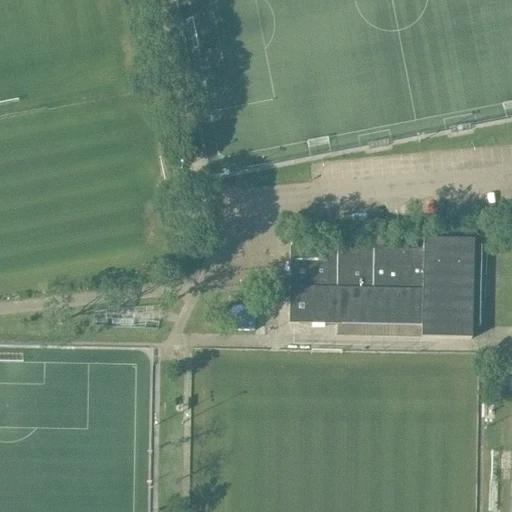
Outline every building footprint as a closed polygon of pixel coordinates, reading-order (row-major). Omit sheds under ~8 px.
[(419,339),(470,340),(470,339),(469,339),(471,243),(472,243),(472,242),(421,241),(421,242),(422,242),(422,249),(289,246),(288,285),(288,299),(287,325),(336,326),(420,327),(420,338),(419,338),(419,339)] [(276,285),(266,285),(265,299),(275,299),(276,285)] [(288,285),(276,285),(275,299),(288,299),(288,285)] [(231,306),(230,333),(253,333),(254,307),(231,306)] [(419,339),(419,338),(420,338),(420,327),(336,326),(335,337),(419,339)]
